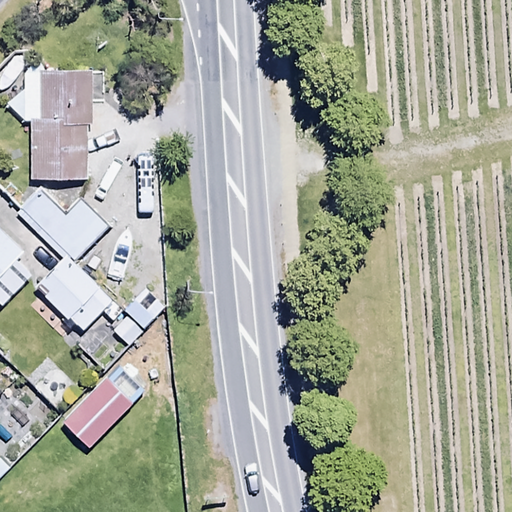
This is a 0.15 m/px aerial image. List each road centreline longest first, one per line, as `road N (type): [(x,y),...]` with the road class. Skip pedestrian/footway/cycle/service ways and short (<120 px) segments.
road 1 (trunk): [(224,0),(241,297),(274,511)]
road 2 (track): [(233,166),(392,156),(511,126)]
